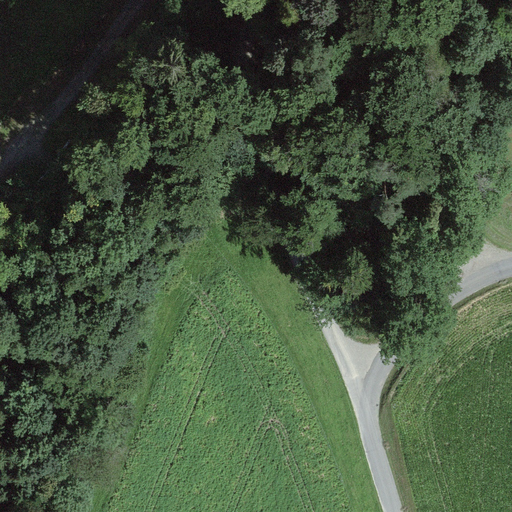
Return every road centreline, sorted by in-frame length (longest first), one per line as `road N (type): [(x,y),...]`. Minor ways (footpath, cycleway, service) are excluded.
road 1 (track): [(250,0),(238,87),(254,145),(346,358),(372,383)]
road 2 (track): [(447,0),(464,210),(494,275)]
road 3 (track): [(143,0),(0,188)]
road 4 (unclassified): [(372,383),(403,337),(442,303),(511,270)]
road 5 (unclassified): [(372,383),(368,424),(394,511)]
